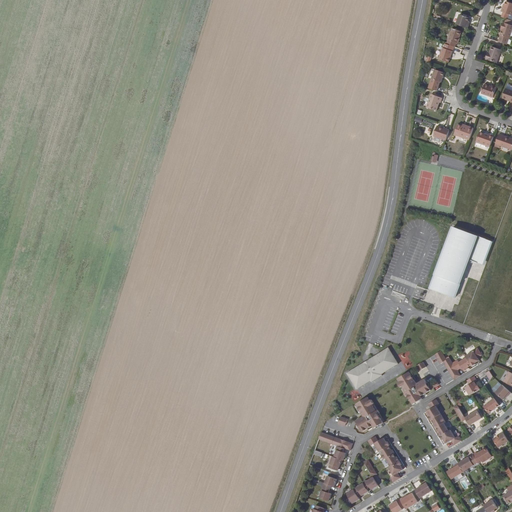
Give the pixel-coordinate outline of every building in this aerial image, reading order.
[(471,19),(462,16),(458,25),(469,29),(470,26),(469,25),(471,19)] [(505,30),(502,43),(510,46),(511,39),(511,25),(506,24),(504,28),(505,28),(505,30)] [(454,29),(449,44),(456,47),(458,44),(459,44),(463,33),(454,29)] [(456,47),(449,44),(447,44),(446,48),(445,48),(441,59),(449,62),(450,58),(452,59),(456,47)] [(503,51),(493,47),(491,53),(491,55),(489,55),(487,59),(499,63),(503,51)] [(446,73),(437,70),(434,80),(443,84),(446,73)] [(499,88),(488,84),(484,93),(496,98),(499,88)] [(444,99),(433,95),(428,108),(438,112),(441,104),(442,104),(444,99)] [(452,131),(438,126),(435,136),(448,141),(452,131)] [(463,128),(459,126),(456,135),(471,141),(475,130),(470,128),(469,130),(463,128)] [(490,137),(480,134),(477,143),(491,149),(495,137),(491,136),(490,137)] [(511,140),(500,136),(496,148),(501,149),(502,147),(511,150),(511,140)] [(429,195),(432,172),(421,171),(418,193),(429,195)] [(450,205),(450,176),(441,176),(440,205),(450,205)] [(493,243),(452,229),(431,289),(438,292),(437,294),(448,298),(449,295),(456,298),(468,262),(485,268),(493,243)] [(466,358),(468,360),(472,368),(473,369),(477,366),(477,365),(481,362),(480,360),(484,357),(478,349),(474,352),(474,353),(466,358)] [(399,367),(389,351),(348,376),(358,392),(372,384),(373,385),(384,378),(383,377),(399,367)] [(458,380),(447,362),(442,353),(435,357),(440,366),(443,364),(454,382),(458,380)] [(458,373),(453,366),(450,360),(447,362),(458,380),(461,378),(458,373)] [(453,366),(458,373),(463,370),(465,374),(470,371),(469,370),(472,368),(468,360),(460,365),(458,362),(453,366)] [(427,369),(424,364),(417,368),(418,369),(421,373),(427,369)] [(488,370),(485,373),(489,379),(493,376),(488,370)] [(400,386),(402,390),(403,390),(407,396),(406,397),(408,400),(410,399),(414,406),(423,401),(422,400),(433,393),(433,392),(431,389),(426,382),(419,386),(411,374),(399,381),(401,385),(400,386)] [(477,383),(474,379),(467,383),(469,387),(465,390),(470,398),(472,396),(481,391),(478,387),(478,388),(475,384),(477,383)] [(510,393),(502,386),(495,394),(502,400),(506,395),(507,396),(510,393)] [(363,436),(384,423),(380,417),(381,417),(379,413),(378,414),(374,408),(375,407),(373,403),(371,404),(368,400),(356,408),(364,420),(356,426),(363,436)] [(499,407),(494,400),(483,408),(489,415),(499,407)] [(432,423),(442,417),(436,408),(440,406),(437,402),(429,406),(432,411),(427,414),(430,418),(428,419),(431,423),(432,422),(432,423)] [(459,416),(463,414),(459,406),(455,408),(459,416)] [(478,412),(466,419),(467,421),(471,427),(483,419),(478,412)] [(467,421),(466,419),(463,414),(459,416),(463,423),(467,421)] [(442,417),(432,423),(434,426),(433,427),(435,431),(437,430),(444,426),(446,424),(442,417)] [(345,420),(342,419),(340,426),(343,427),(347,428),(349,421),(345,420)] [(384,423),(363,436),(364,437),(374,430),(384,424),(384,423)] [(386,427),(384,424),(374,430),(377,433),(386,427)] [(449,433),(444,426),(437,430),(439,433),(437,434),(440,439),(449,433)] [(449,433),(440,439),(443,442),(444,442),(446,446),(452,443),(454,447),(461,442),(459,438),(456,440),(451,432),(449,433)] [(323,435),(322,438),(352,448),(354,444),(323,435)] [(509,443),(504,435),(494,441),(499,449),(509,443)] [(351,452),(352,448),(322,438),(320,442),(338,447),(345,450),(351,452)] [(375,446),(380,454),(389,448),(390,448),(388,444),(387,445),(385,440),(384,441),(379,444),(377,439),(369,444),(372,448),(375,446)] [(345,450),(338,447),(336,452),(337,452),(335,459),(333,458),(331,466),(330,466),(329,469),(337,472),(338,469),(340,469),(342,462),(344,462),(347,455),(344,454),(345,450)] [(386,461),(394,456),(395,455),(393,452),(392,452),(389,448),(380,454),(384,462),(386,461)] [(474,457),(479,464),(479,465),(482,463),(483,464),(493,458),(488,450),(482,453),(482,452),(478,455),(477,454),(474,456),(474,457)] [(386,461),(391,469),(400,463),(397,459),(396,459),(394,456),(386,461)] [(479,464),(474,457),(470,459),(470,458),(459,465),(464,473),(479,464)] [(371,476),(376,473),(368,459),(363,461),(371,476)] [(400,463),(391,469),(390,470),(394,478),(392,480),(394,484),(401,479),(399,475),(404,472),(401,468),(402,467),(400,463)] [(453,481),(464,473),(459,465),(456,467),(456,468),(448,473),(453,481)] [(323,488),(331,491),(332,487),(335,488),(338,481),(328,478),(326,485),(325,485),(323,488)] [(374,478),(367,482),(372,491),(379,487),(374,478)] [(371,488),(366,481),(363,483),(364,484),(357,488),(363,497),(369,493),(368,490),(371,488)] [(433,492),(428,484),(416,491),(421,499),(433,492)] [(330,494),(331,491),(323,488),(322,492),(323,492),(321,499),(330,503),(333,495),(330,494)] [(359,498),(362,496),(358,489),(355,491),(353,489),(350,491),(351,493),(348,495),(354,505),(361,501),(359,498)] [(402,500),(406,507),(408,510),(420,503),(414,494),(409,497),(407,499),(406,497),(402,500)] [(403,509),(406,507),(402,500),(391,506),(394,511),(401,511),(404,511),(403,509)] [(484,507),(485,509),(487,511),(492,511),(495,511),(498,509),(494,501),(484,507)]
